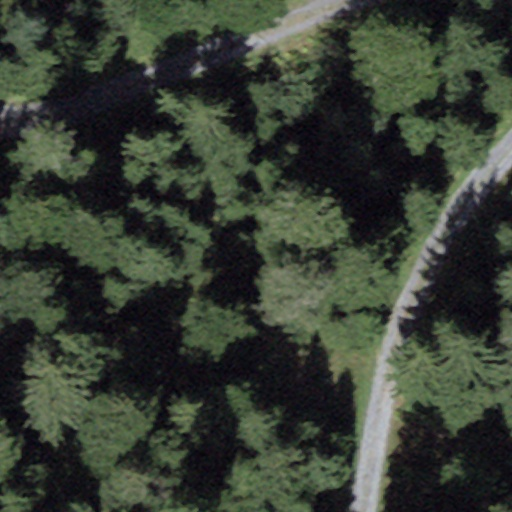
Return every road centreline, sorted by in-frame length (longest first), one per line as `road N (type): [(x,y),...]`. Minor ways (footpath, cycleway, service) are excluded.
road 1 (track): [(358,511),(393,352),(511,148)]
road 2 (track): [(354,0),(47,116),(0,120)]
